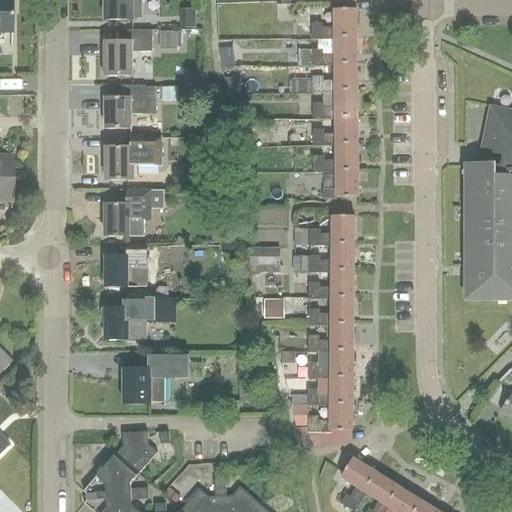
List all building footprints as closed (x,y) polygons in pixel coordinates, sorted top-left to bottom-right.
[(0,0),(0,34),(11,35),(11,0),(0,0)] [(104,0),(105,21),(133,21),(133,19),(141,19),(141,0),(104,0)] [(224,36),(245,35),(244,20),(282,19),(281,5),(223,7),(224,36)] [(180,10),(180,29),(195,29),(196,10),(180,10)] [(334,37),(356,37),(355,10),(333,10),(334,29),(322,29),(322,24),(311,24),(312,41),(334,41),(334,37)] [(151,52),(152,31),(126,30),(126,42),(103,42),(103,77),(131,77),(132,53),(151,52)] [(177,51),(177,33),(159,33),(159,51),(177,51)] [(356,64),(356,37),(334,37),(334,41),(334,55),(323,56),(323,52),(312,52),(312,68),(334,68),(334,64),(356,64)] [(356,91),(356,64),(334,64),(334,68),(334,82),(323,83),(323,78),(312,78),(312,95),(334,94),(334,91),(356,91)] [(155,88),(144,89),(144,87),(119,86),(119,99),(103,99),(103,128),(130,128),(130,116),(156,115),(155,88)] [(178,88),(161,88),(161,103),(178,103),(178,88)] [(357,118),(356,91),(334,91),(334,94),(335,109),(324,109),(324,104),(313,105),(313,121),(335,121),(335,118),(357,118)] [(511,112),(490,108),(481,150),(502,154),(500,166),(465,166),(465,268),(468,268),(468,276),(465,276),(465,301),(508,301),(508,277),(511,277),(511,112)] [(230,109),(230,122),(247,121),(246,109),(230,109)] [(357,145),(357,118),(335,118),(335,121),(335,135),(324,136),(324,131),(313,131),(313,143),(313,148),(335,147),(335,145),(357,145)] [(163,168),(163,138),(129,138),(130,147),(103,147),(103,179),(131,179),(131,168),(163,168)] [(357,172),(357,145),(335,145),(335,147),(335,162),(324,163),(324,158),(313,158),(313,175),(335,174),(335,172),(357,172)] [(0,201),(11,202),(11,158),(0,158),(0,201)] [(173,170),(174,191),(211,190),(210,169),(173,170)] [(357,198),(357,172),(335,172),(335,174),(336,190),(322,190),(322,201),(336,201),(336,199),(357,198)] [(168,210),(168,192),(125,192),(125,205),(103,205),(104,236),(127,236),(127,237),(144,238),(144,221),(151,221),(151,210),(168,210)] [(309,231),(309,247),(331,247),(331,244),(353,244),(353,217),(331,217),(331,236),(320,235),(320,231),(309,231)] [(353,271),(353,244),(331,244),(331,247),(331,262),(320,262),(320,258),(309,258),(309,274),(331,274),(331,270),(353,271)] [(104,289),(137,289),(137,271),(145,271),(146,248),(125,248),(125,257),(104,257),(104,289)] [(279,274),(279,249),(249,249),(249,274),(279,274)] [(352,298),(353,271),(331,270),(331,274),(331,289),(320,289),(320,284),(309,284),(309,301),(330,301),(330,297),(352,298)] [(352,324),(352,298),(330,297),(330,301),(330,316),(319,316),(319,311),(308,311),(308,327),(330,328),(330,324),(352,324)] [(167,324),(167,300),(125,299),(125,309),(100,309),(100,316),(101,316),(101,324),(104,324),(104,341),(126,341),(126,340),(144,341),(144,324),(167,324)] [(283,320),(283,301),(264,301),(264,320),(283,320)] [(352,351),(352,324),(330,324),(330,328),(330,342),(319,342),(319,337),(308,337),(308,354),(330,354),(330,351),(352,351)] [(0,372),(12,361),(0,349),(0,372)] [(352,378),(352,351),(330,351),(330,354),(330,369),(319,369),(319,364),(308,364),(308,381),(330,381),(330,378),(352,378)] [(151,406),(151,403),(165,403),(165,380),(188,380),(188,355),(149,355),(149,370),(123,370),(123,405),(151,406)] [(351,405),(352,378),(330,378),(330,381),(329,395),(319,395),(319,391),(308,391),(308,407),(329,408),(329,405),(351,405)] [(239,379),(240,404),(257,404),(256,379),(239,379)] [(511,395),(500,413),(511,421),(511,393),(511,395)] [(351,432),(351,405),(329,405),(329,408),(329,422),(318,422),(318,417),(307,417),(307,429),(296,429),(302,451),(333,445),(332,434),(332,432),(351,432)] [(225,481),(213,482),(214,497),(208,498),(199,489),(178,511),(165,511),(165,504),(153,505),(153,511),(137,511),(132,507),(132,501),(149,499),(148,488),(131,489),(130,483),(158,452),(148,444),(148,432),(122,435),(123,447),(84,491),(86,493),(87,500),(84,503),(93,511),(267,511),(240,487),(232,495),(226,495),(225,481)] [(0,451),(9,443),(0,434),(0,451)] [(363,493),(375,474),(353,459),(340,479),(356,488),(350,497),(347,495),(341,504),(353,511),(355,511),(366,495),(363,493)] [(386,507),(398,488),(375,474),(363,493),(366,495),(378,502),(373,511),(369,509),(367,511),(386,511),(389,509),(386,507)] [(414,511),(421,502),(398,488),(386,507),(389,509),(393,511),(414,511)] [(436,511),(421,502),(414,511),(436,511)]
